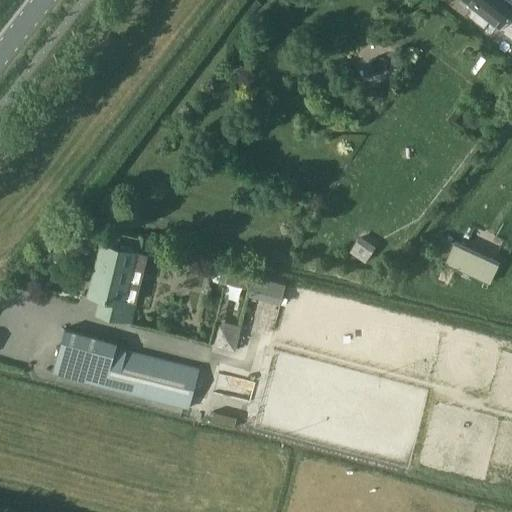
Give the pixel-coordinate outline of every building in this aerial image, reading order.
[(511,0),(467,0),(476,6),(470,14),(483,24),(489,17),(501,26),(511,12),(511,0)] [(361,232),(351,248),(367,258),(377,243),(361,232)] [(432,256),(490,283),(499,264),(441,237),(432,256)] [(129,320),(133,303),(121,300),(133,252),(100,244),(88,294),(100,296),(96,312),(129,320)] [(256,274),(252,294),(284,299),(287,280),(256,274)] [(217,342),(238,347),(243,322),(223,317),(217,342)] [(52,372),(105,386),(143,395),(187,407),(197,369),(114,347),(116,342),(64,328),(52,372)]
